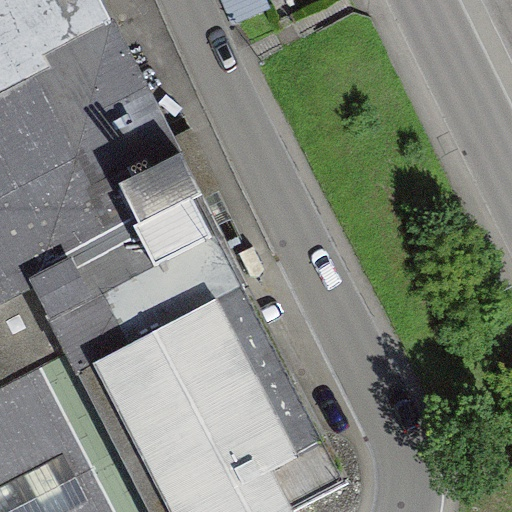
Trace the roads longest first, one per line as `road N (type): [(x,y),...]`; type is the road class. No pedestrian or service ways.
road 1 (tertiary): [(410,511),(402,448),(195,0)]
road 2 (tertiary): [(423,0),(511,178)]
